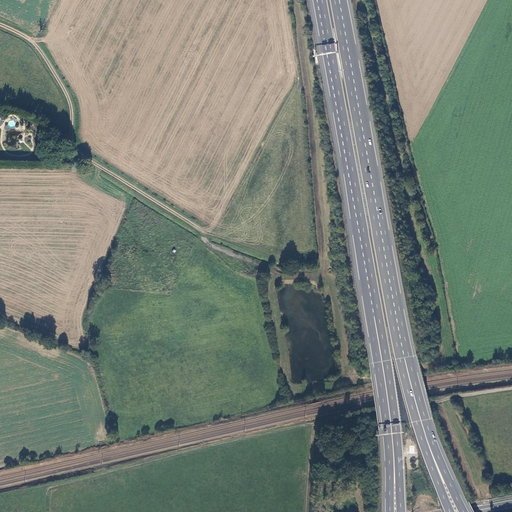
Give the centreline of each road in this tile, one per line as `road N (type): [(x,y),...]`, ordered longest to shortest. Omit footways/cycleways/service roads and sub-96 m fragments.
road 1 (trunk): [(402,347),(337,0)]
road 2 (track): [(0,24),(35,44),(68,100),(80,154),(211,238)]
road 3 (trunk): [(317,0),(374,310)]
road 4 (track): [(306,511),(320,422),(511,388)]
road 5 (trunk): [(374,310),(392,393),(400,511)]
road 6 (trunk): [(374,310),(389,511)]
road 7 (trunk): [(464,511),(402,347)]
road 8 (trunk): [(451,511),(416,421),(402,347)]
